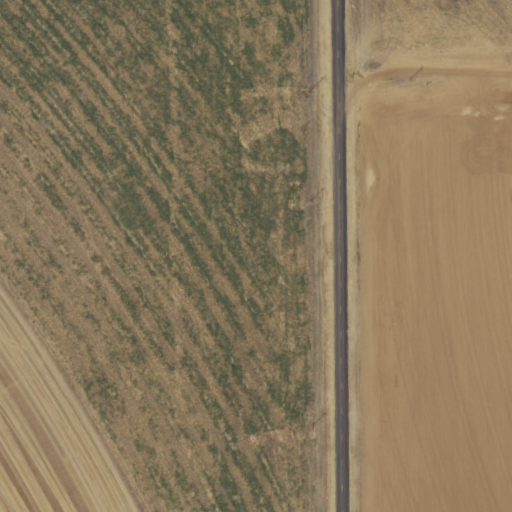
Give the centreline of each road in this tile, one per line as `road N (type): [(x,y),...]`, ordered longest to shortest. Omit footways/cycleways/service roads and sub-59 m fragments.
road 1 (secondary): [(343,511),(339,0)]
road 2 (residential): [(511,77),(340,83)]
